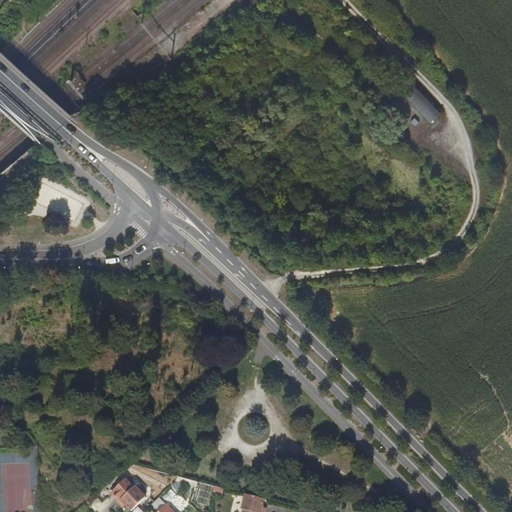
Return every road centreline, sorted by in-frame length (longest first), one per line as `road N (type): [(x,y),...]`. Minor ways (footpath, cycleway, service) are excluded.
road 1 (track): [(342,0),(465,127),(477,174),(474,207),(456,240),(411,265),(289,276),(264,295)]
road 2 (secondary): [(157,219),(453,511)]
road 3 (secondary): [(480,511),(211,240)]
road 4 (residential): [(55,259),(114,263),(153,239),(157,219)]
